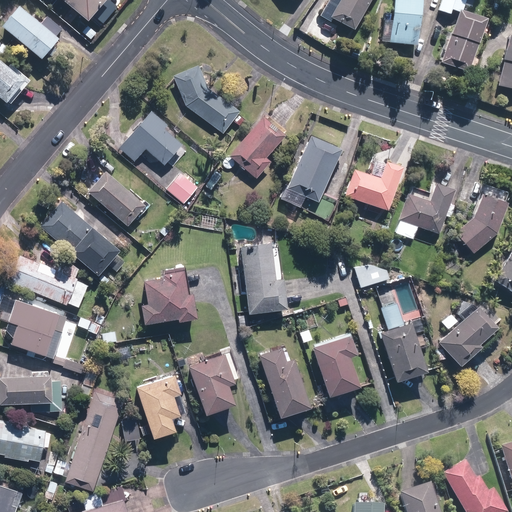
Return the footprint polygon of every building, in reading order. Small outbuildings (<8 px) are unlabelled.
[(64,0),(89,20),(105,0),(64,0)] [(338,0),(328,19),(351,31),(368,0),(338,0)] [(413,46),(416,0),(389,0),(386,43),(413,46)] [(463,0),(439,0),(436,11),(447,14),(448,10),(454,12),(455,9),(460,11),(463,0)] [(2,25),(42,58),(47,52),(51,55),(57,48),(53,45),(59,37),(57,35),(62,28),(47,16),(41,23),(19,5),(2,25)] [(466,72),(482,19),(455,10),(438,64),(466,72)] [(83,32),(91,39),(96,32),(88,26),(83,32)] [(511,89),(511,37),(504,35),(499,60),(500,60),(495,86),(511,89)] [(0,96),(7,102),(25,80),(0,59),(0,96)] [(170,76),(183,107),(221,134),(237,112),(205,89),(195,65),(170,76)] [(164,124),(147,111),(116,148),(133,162),(143,150),(162,165),(179,144),(160,129),(164,124)] [(281,135),(258,116),(226,156),(254,178),(267,162),(262,158),(281,135)] [(335,149),(304,136),(283,189),(314,201),(335,149)] [(351,170),(342,197),(385,210),(399,167),(380,161),(375,178),(351,170)] [(88,191),(127,225),(145,205),(106,170),(88,191)] [(176,173),(163,189),(182,204),(195,187),(176,173)] [(436,234),(449,189),(430,184),(425,200),(403,194),(395,221),(397,222),(415,227),(436,234)] [(477,195),(469,217),(452,233),(470,253),(493,233),(503,203),(477,195)] [(40,226),(98,275),(120,249),(62,200),(40,226)] [(397,222),(393,233),(411,239),(415,227),(397,222)] [(265,242),(235,246),(244,314),(282,309),(278,278),(270,279),(265,242)] [(511,242),(489,280),(511,293),(511,242)] [(68,302),(79,307),(88,285),(77,280),(78,278),(19,254),(9,281),(67,305),(68,302)] [(109,264),(117,271),(124,261),(117,255),(109,264)] [(351,268),(357,287),(386,278),(384,270),(367,265),(351,268)] [(137,305),(140,324),(173,319),(173,322),(193,318),(188,294),(185,294),(181,267),(162,270),(162,274),(157,275),(157,278),(139,281),(143,304),(137,305)] [(26,355),(50,363),(52,357),(45,355),(55,328),(61,330),(66,316),(19,300),(21,293),(6,288),(3,296),(15,301),(8,320),(17,323),(11,343),(28,349),(26,355)] [(401,324),(394,302),(378,307),(385,329),(401,324)] [(493,327),(473,306),(434,342),(456,366),(477,346),(475,344),(493,327)] [(88,318),(101,324),(104,316),(91,311),(88,318)] [(385,329),(375,332),(391,381),(422,372),(406,322),(401,324),(385,329)] [(307,328),(297,331),(300,344),(310,341),(307,328)] [(107,332),(109,342),(116,340),(114,331),(107,332)] [(345,335),(308,347),(324,397),(355,387),(345,357),(351,355),(345,335)] [(278,347),(255,354),(275,417),(305,408),(290,359),(282,361),(278,347)] [(220,353),(184,365),(201,415),(231,405),(224,386),(230,384),(220,353)] [(74,371),(84,374),(87,364),(77,361),(77,362),(65,359),(62,366),(75,369),(74,371)] [(79,394),(89,397),(96,374),(87,370),(79,394)] [(132,386),(147,438),(170,431),(167,418),(175,415),(169,396),(175,394),(170,375),(132,386)] [(51,377),(0,377),(0,404),(32,403),(32,412),(65,411),(73,389),(60,389),(60,382),(51,383),(51,377)] [(65,481),(93,491),(123,400),(95,391),(65,481)] [(29,458),(40,460),(46,430),(28,426),(28,425),(0,419),(0,453),(5,454),(5,456),(28,460),(29,458)] [(511,442),(497,447),(509,483),(511,483),(511,482),(511,442)] [(48,463),(54,464),(56,451),(50,450),(48,463)] [(54,472),(62,474),(65,461),(58,459),(54,472)] [(463,460),(440,474),(462,511),(504,511),(491,489),(486,492),(477,477),(473,479),(463,460)] [(39,474),(45,476),(48,469),(41,467),(39,474)] [(45,497),(53,499),(57,482),(50,480),(47,490),(46,490),(45,497)] [(424,484),(394,494),(399,511),(433,511),(436,510),(428,486),(425,487),(424,484)] [(0,511),(15,511),(17,506),(18,506),(23,492),(16,490),(16,491),(0,485),(0,511)] [(79,511),(124,511),(120,499),(79,511)]
